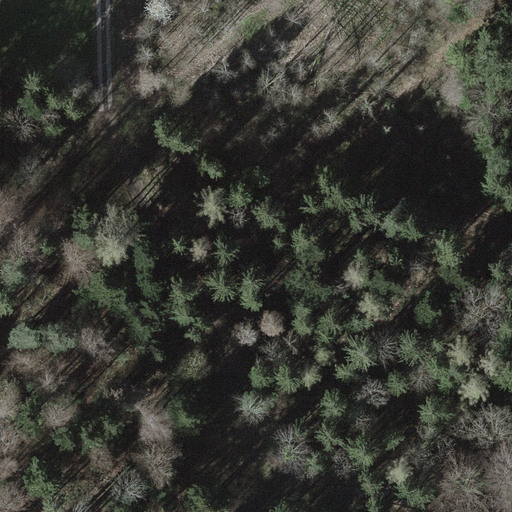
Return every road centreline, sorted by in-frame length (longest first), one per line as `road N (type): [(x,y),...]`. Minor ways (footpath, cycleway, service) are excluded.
road 1 (track): [(488,511),(296,469),(249,433),(223,329),(154,227),(119,152),(106,112),(102,0)]
road 2 (track): [(0,205),(49,193),(75,175),(106,112)]
